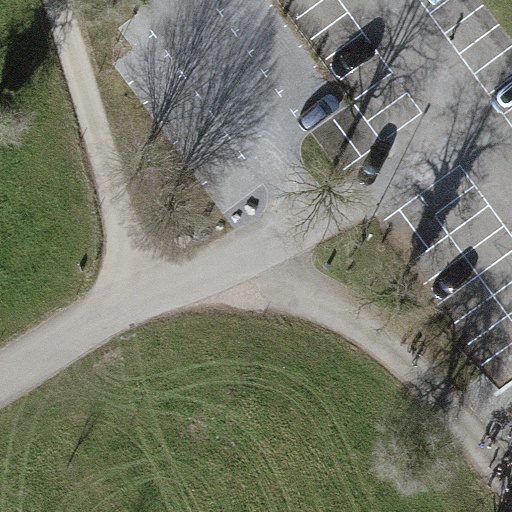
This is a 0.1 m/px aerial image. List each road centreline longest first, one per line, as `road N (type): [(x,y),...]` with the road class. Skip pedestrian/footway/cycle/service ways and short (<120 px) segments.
road 1 (unclassified): [(145,293),(251,246),(395,354),(511,492)]
road 2 (unclassified): [(145,293),(57,0)]
road 3 (unclassified): [(0,383),(145,293)]
